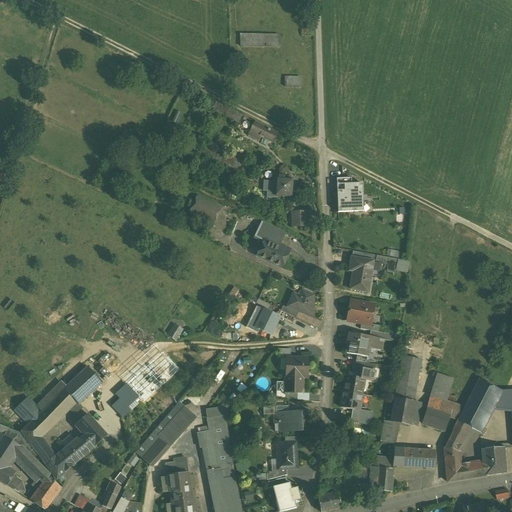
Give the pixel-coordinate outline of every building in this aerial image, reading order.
[(278,35),(239,35),(240,47),(278,48),(278,35)] [(144,66),(135,62),(131,69),(140,74),(144,66)] [(284,86),(300,87),(301,76),(285,76),(284,86)] [(185,87),(171,80),(167,88),(181,95),(185,87)] [(244,117),(216,103),(212,110),(240,125),(244,117)] [(277,134),(254,122),(248,135),(258,140),(259,137),(262,138),(259,144),(265,147),(268,141),(273,143),(277,134)] [(246,164),(202,144),(197,155),(237,172),(239,168),(243,170),(246,164)] [(263,182),(263,192),(267,192),(267,198),(276,198),(277,196),(291,197),(292,180),(284,180),(284,177),(277,177),(276,182),(263,182)] [(337,185),(338,213),(363,212),(362,184),(351,185),(337,185)] [(219,208),(199,198),(192,213),(212,222),(219,208)] [(306,212),(292,213),(293,227),(307,226),(306,212)] [(276,230),(261,223),(254,238),(264,242),(266,239),(278,245),(281,239),(273,235),(276,230)] [(278,245),(266,239),(264,242),(257,257),(281,268),(288,254),(277,249),(278,245)] [(387,249),(386,256),(399,258),(400,251),(387,249)] [(374,256),(353,252),(352,258),(373,262),(374,256)] [(397,260),(376,256),(375,263),(387,266),(386,271),(394,273),(397,260)] [(352,258),(351,258),(349,271),(353,272),(350,289),(368,293),(371,269),(372,269),(373,262),(352,258)] [(408,264),(401,262),(399,270),(407,272),(408,264)] [(300,297),(293,294),(288,307),(298,312),(313,318),(313,297),(302,292),(300,297)] [(374,306),(350,302),(346,321),(361,324),(371,325),(373,314),(376,312),(376,309),(374,306)] [(298,312),(288,307),(287,308),(282,306),(280,311),(284,313),(295,319),(298,312)] [(264,311),(255,329),(270,336),(278,318),(264,311)] [(292,324),(295,319),(284,313),(282,319),(292,324)] [(220,337),(224,326),(211,320),(207,332),(220,337)] [(175,323),(167,335),(176,341),(184,329),(175,323)] [(313,337),(317,328),(303,323),(299,331),(313,337)] [(371,325),(361,324),(360,330),(370,331),(378,333),(379,326),(371,325)] [(234,341),(246,340),(245,330),(233,330),(234,341)] [(378,333),(370,331),(369,337),(370,337),(383,340),(382,341),(393,342),(394,335),(378,333)] [(369,337),(349,334),(346,354),(357,356),(367,358),(368,349),(370,337),(369,337)] [(383,340),(370,337),(368,349),(381,351),(382,341),(383,340)] [(154,347),(120,377),(127,385),(138,397),(144,404),(178,373),(154,347)] [(402,357),(395,398),(412,402),(413,403),(421,360),(402,357)] [(308,359),(290,359),(289,377),(285,377),(285,394),(297,394),(302,394),(302,373),(308,373),(308,359)] [(356,362),(355,362),(354,368),(374,371),(375,365),(366,363),(356,362)] [(88,368),(64,390),(75,401),(78,405),(102,383),(88,368)] [(354,368),(353,377),(364,379),(364,380),(372,381),(374,371),(354,368)] [(453,379),(437,374),(430,396),(446,402),(453,379)] [(353,377),(346,376),(343,392),(361,395),(364,380),(364,379),(353,377)] [(481,380),(458,423),(472,429),(483,434),(504,392),(481,380)] [(138,397),(127,385),(116,395),(120,399),(127,408),(127,407),(138,397)] [(29,425),(22,432),(31,445),(39,437),(68,408),(75,401),(64,390),(41,413),(29,425)] [(361,395),(343,392),(341,408),(352,410),(358,411),(358,410),(361,395)] [(446,402),(430,396),(426,408),(449,416),(456,419),(462,408),(445,402),(446,402)] [(27,398),(14,411),(29,425),(41,413),(27,398)] [(412,402),(395,398),(390,422),(390,423),(391,423),(410,426),(414,405),(413,403),(412,402)] [(127,408),(120,399),(111,407),(122,418),(130,411),(127,407),(127,408)] [(75,401),(68,408),(73,414),(77,413),(82,409),(78,405),(75,401)] [(179,403),(136,453),(151,467),(196,418),(179,403)] [(226,407),(206,410),(208,418),(224,416),(227,415),(226,407)] [(275,407),(263,408),(263,416),(276,415),(275,407)] [(449,416),(426,408),(421,423),(445,431),(449,416)] [(372,413),(358,410),(358,411),(352,410),(350,423),(370,426),(372,413)] [(303,412),(279,414),(281,432),(305,431),(303,412)] [(107,436),(87,415),(76,425),(86,436),(95,447),(107,436)] [(224,416),(208,418),(209,426),(198,429),(199,433),(199,434),(210,432),(213,446),(213,449),(216,462),(231,459),(224,416)] [(399,427),(390,425),(391,423),(390,423),(390,422),(383,421),(380,442),(392,444),(396,442),(399,427)] [(458,423),(443,452),(443,455),(460,452),(472,429),(458,423)] [(37,456),(20,433),(1,426),(0,427),(0,433),(4,436),(21,447),(33,459),(37,456)] [(210,432),(199,434),(199,433),(197,434),(200,448),(213,446),(210,432)] [(0,441),(0,478),(6,469),(14,457),(21,447),(4,436),(0,441)] [(78,439),(54,458),(64,472),(95,447),(86,436),(80,441),(78,439)] [(54,458),(39,437),(31,445),(46,465),(54,458)] [(295,444),(277,445),(278,469),(286,469),(296,468),(295,444)] [(33,459),(21,447),(14,457),(17,458),(29,470),(36,462),(33,459)] [(505,448),(485,450),(487,468),(487,476),(499,475),(507,473),(505,448)] [(213,449),(203,451),(205,464),(216,462),(213,449)] [(404,451),(395,451),(395,450),(393,466),(394,466),(403,466),(404,451)] [(435,452),(404,451),(403,466),(434,468),(435,452)] [(460,452),(443,455),(446,483),(458,481),(459,475),(460,475),(460,472),(477,470),(477,465),(462,468),(460,452)] [(134,466),(138,458),(133,455),(128,463),(134,466)] [(372,456),(370,466),(370,472),(368,490),(390,493),(393,469),(393,466),(394,459),(372,456)] [(64,472),(54,458),(46,465),(56,479),(64,472)] [(185,458),(174,460),(176,475),(187,473),(185,458)] [(216,462),(205,464),(214,511),(239,511),(234,485),(233,478),(234,478),(231,459),(216,462)] [(49,475),(36,462),(29,470),(37,478),(42,484),(46,478),(49,475)] [(477,470),(460,472),(460,475),(459,475),(458,481),(487,476),(487,468),(477,470)] [(12,473),(6,469),(0,478),(0,481),(7,486),(13,477),(13,476),(12,473)] [(278,469),(271,470),(272,473),(266,473),(266,481),(287,476),(286,469),(278,469)] [(370,472),(352,472),(351,492),(368,491),(368,490),(370,472)] [(120,473),(114,481),(118,484),(124,477),(120,473)] [(175,475),(167,476),(171,511),(191,511),(187,473),(176,475),(175,475)] [(38,490),(30,501),(45,511),(61,489),(47,479),(50,476),(49,475),(46,478),(42,484),(38,490)] [(21,482),(13,477),(7,486),(22,496),(24,492),(21,482)] [(37,478),(32,486),(38,490),(42,484),(37,478)] [(285,478),(268,483),(269,489),(272,488),(287,484),(285,478)] [(121,488),(109,482),(105,491),(109,493),(116,496),(117,497),(121,488)] [(287,484),(272,488),(276,500),(299,494),(297,488),(291,489),(289,483),(287,484)] [(507,491),(496,493),(497,500),(509,498),(507,491)] [(116,496),(109,493),(102,506),(107,509),(109,510),(116,496)] [(337,493),(317,498),(320,511),(324,511),(341,508),(337,493)] [(299,494),(276,500),(278,511),(282,511),(285,511),(296,508),(294,502),(301,501),(299,494)] [(102,505),(84,496),(84,497),(79,495),(74,506),(80,509),(85,501),(88,503),(87,504),(99,511),(101,506),(102,505)] [(129,502),(121,498),(112,511),(123,511),(128,502),(129,502)] [(140,511),(142,504),(128,502),(123,511),(140,511)]
